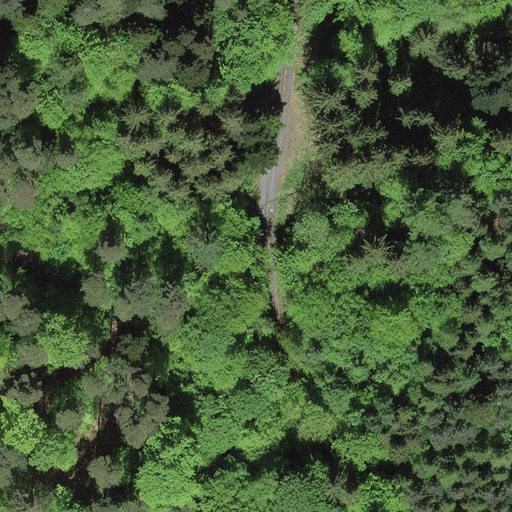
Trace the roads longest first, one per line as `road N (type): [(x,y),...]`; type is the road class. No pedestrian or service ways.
road 1 (track): [(314,511),(292,451),(268,285),(270,193),(287,93),(285,0)]
road 2 (track): [(265,511),(185,427),(79,281),(0,229)]
